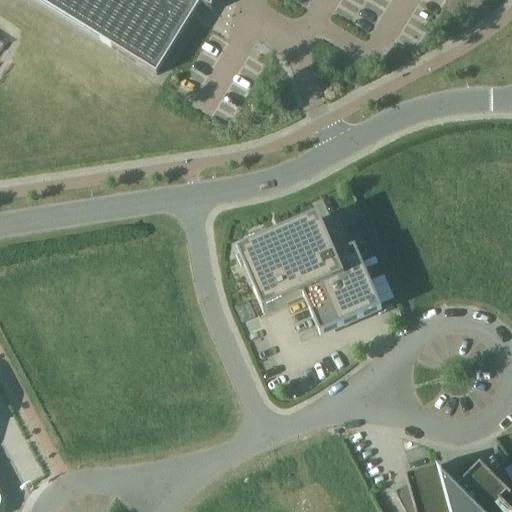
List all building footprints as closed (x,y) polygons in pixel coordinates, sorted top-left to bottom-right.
[(35,0),(158,77),(200,8),(213,16),(216,0),(35,0)] [(257,251),(243,257),(268,315),(303,300),(321,341),(382,315),(355,253),(336,261),(318,220),(255,247),(257,251)] [(249,304),(238,309),(248,334),(258,330),(254,319),(256,318),(249,304)] [(417,366),(403,383),(416,393),(429,375),(417,366)] [(495,455),(511,440),(511,436),(505,428),(485,445),(495,455)] [(365,488),(356,466),(347,470),(355,491),(365,488)] [(409,491),(397,498),(404,511),(507,511),(501,505),(508,497),(481,468),(457,492),(447,481),(441,470),(407,479),(409,491)]
